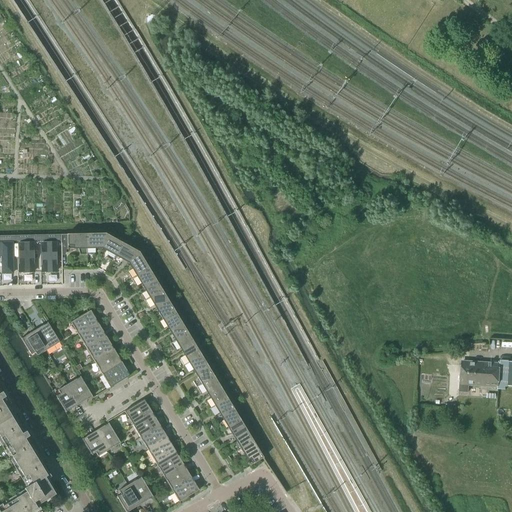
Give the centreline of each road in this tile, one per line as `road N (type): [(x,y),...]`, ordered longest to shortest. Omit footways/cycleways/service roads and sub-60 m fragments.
road 1 (residential): [(511,259),(394,199),(305,253),(350,334)]
road 2 (residential): [(0,293),(96,293),(150,379)]
road 3 (residential): [(87,506),(0,361)]
road 4 (residential): [(511,336),(388,325),(350,334)]
road 5 (residential): [(350,334),(420,458)]
road 6 (residential): [(150,379),(220,496)]
